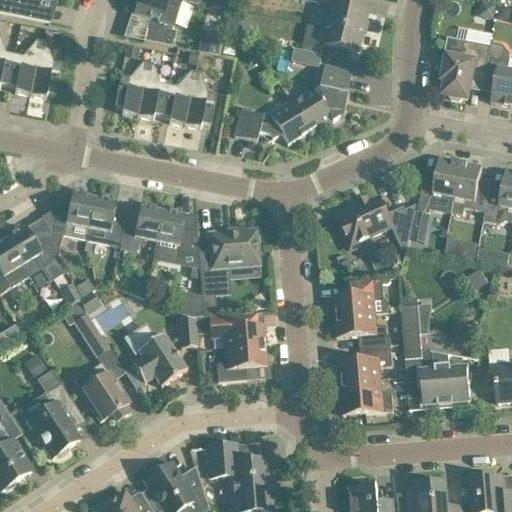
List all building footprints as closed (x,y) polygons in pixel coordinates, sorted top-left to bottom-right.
[(0,0),(0,15),(27,20),(28,15),(33,0),(38,0),(52,4),(52,3),(53,0),(0,0)] [(186,5),(186,4),(174,0),(137,0),(135,8),(138,9),(135,17),(152,22),(151,29),(147,28),(144,44),(173,49),(176,33),(172,33),(182,3),(186,5)] [(366,14),(347,9),(331,5),(321,47),(336,51),(338,51),(345,52),(357,55),(366,14)] [(497,8),(482,5),(479,20),(494,23),(497,8)] [(499,9),(497,21),(506,23),(510,20),(511,12),(499,9)] [(253,29),(242,13),(227,23),(223,36),(238,40),(253,29)] [(457,42),(449,41),(445,59),(448,60),(444,83),(448,83),(445,97),(468,102),(473,74),(485,76),(486,72),(490,49),(491,49),(491,45),(493,37),(460,30),(457,42)] [(6,55),(0,37),(0,88),(8,90),(14,56),(6,55)] [(202,42),(199,55),(219,59),(222,45),(202,42)] [(30,99),(41,44),(37,43),(23,58),(14,56),(8,90),(16,91),(15,96),(30,99)] [(47,98),(56,99),(62,66),(53,64),(47,45),(41,44),(30,99),(46,102),(47,98)] [(511,73),(508,73),(510,65),(511,60),(511,56),(505,50),(502,47),(491,45),(491,49),(490,49),(486,72),(498,74),(491,106),(511,110),(511,73)] [(128,48),(126,59),(138,62),(141,50),(128,48)] [(336,51),(334,61),(343,63),(345,52),(338,51),(336,51)] [(295,53),(292,65),(320,71),(322,59),(295,53)] [(138,120),(149,65),(143,64),(130,79),(121,78),(114,111),(123,113),(122,117),(138,120)] [(160,85),(153,66),(149,65),(138,120),(153,123),(154,119),(162,120),(169,87),(160,85)] [(352,75),(332,71),(324,69),(319,92),(293,108),(291,104),(290,104),(312,139),(333,125),(342,119),(347,97),(347,98),(352,75)] [(185,129),(195,74),(191,73),(177,89),(169,87),(162,120),(170,122),(169,126),(185,129)] [(207,95),(201,75),(195,74),(185,129),(200,132),(201,128),(210,130),(216,96),(207,95)] [(311,139),(312,139),(290,104),(264,121),(250,117),(241,114),(234,140),(257,146),(259,138),(270,141),(272,145),(282,139),(288,148),(309,135),(311,139)] [(455,201),(462,166),(440,162),(434,197),(455,201)] [(477,203),(479,190),(483,170),(462,166),(455,201),(452,216),(463,219),(465,211),(486,215),(488,205),(477,203)] [(511,224),(511,175),(506,175),(503,194),(500,207),(488,205),(486,215),(485,224),(501,227),(507,224),(511,224)] [(85,244),(94,200),(77,192),(75,197),(72,197),(68,214),(57,211),(52,236),(62,239),(85,244)] [(120,250),(125,223),(113,221),(116,205),(113,205),(113,199),(94,200),(85,244),(120,250)] [(421,199),(418,215),(430,217),(433,201),(421,199)] [(408,252),(413,227),(417,207),(406,212),(405,209),(388,217),(381,202),(371,206),(368,200),(366,201),(367,203),(358,207),(358,208),(336,219),(351,253),(394,233),(402,251),(408,252)] [(156,245),(163,213),(146,205),(143,211),(140,210),(137,226),(125,223),(120,250),(132,253),(134,240),(156,245)] [(199,271),(198,250),(197,233),(182,235),(185,219),(182,218),(181,212),(163,213),(156,245),(153,263),(192,270),(199,271)] [(51,237),(47,240),(36,248),(25,230),(23,232),(18,228),(5,241),(22,269),(34,262),(40,272),(41,271),(49,284),(65,274),(57,262),(58,261),(62,239),(52,236),(51,237)] [(257,233),(209,236),(210,249),(198,250),(199,271),(200,282),(202,298),(204,320),(213,320),(217,319),(215,300),(230,299),(229,284),(260,281),(260,269),(257,233)] [(0,297),(16,288),(29,280),(22,269),(5,241),(0,242),(0,297)] [(475,263),(478,246),(463,243),(460,260),(475,263)] [(480,250),(477,264),(487,266),(490,252),(480,250)] [(192,270),(190,280),(200,282),(199,271),(192,270)] [(87,281),(75,288),(82,299),(94,292),(87,281)] [(334,299),(336,320),(376,317),(388,316),(391,309),(385,301),(384,295),(384,287),(389,287),(391,284),(391,281),(342,286),(343,298),(334,299)] [(137,284),(134,296),(146,298),(148,286),(137,284)] [(69,309),(78,304),(82,301),(72,286),(60,294),(69,309)] [(83,310),(87,317),(100,309),(91,295),(82,301),(78,304),(83,310)] [(406,363),(423,362),(419,308),(402,310),(406,363)] [(96,360),(109,352),(87,317),(74,326),(96,360)] [(377,329),(376,317),(336,320),(337,341),(359,340),(360,351),(391,349),(391,340),(388,337),(387,328),(377,329)] [(264,327),(240,329),(239,318),(217,319),(213,320),(214,337),(224,340),(225,352),(266,349),(264,327)] [(179,323),(182,352),(197,351),(195,321),(179,323)] [(187,374),(176,357),(164,338),(138,354),(143,361),(133,368),(145,387),(155,380),(161,390),(187,374)] [(218,386),(246,384),(245,372),(267,370),(266,349),(225,352),(226,364),(217,368),(218,386)] [(339,364),(341,386),(382,382),(381,371),(393,370),(391,349),(360,351),(361,363),(339,364)] [(471,405),(470,385),(468,370),(450,371),(449,358),(451,359),(452,357),(432,354),(431,355),(433,355),(434,372),(422,373),(423,389),(424,408),(426,408),(426,412),(424,412),(424,413),(473,409),(473,408),(470,408),(470,405),(471,405)] [(38,357),(24,366),(36,384),(37,383),(49,375),(38,357)] [(511,406),(511,365),(491,367),(491,370),(492,390),(497,389),(498,407),(511,406)] [(129,407),(118,390),(109,377),(101,366),(94,371),(101,382),(81,396),(90,409),(100,426),(113,418),(117,425),(128,418),(124,411),(129,407)] [(49,412),(28,424),(41,445),(52,461),(75,446),(69,437),(74,434),(63,416),(75,408),(53,373),(49,375),(37,383),(45,396),(41,399),(49,412)] [(394,415),(392,397),(383,394),(382,382),(341,386),(343,407),(365,405),(366,417),(394,415)] [(0,403),(0,423),(9,417),(0,403)] [(32,474),(21,457),(12,444),(11,445),(2,431),(0,432),(0,491),(1,494),(32,474)] [(231,511),(272,511),(271,483),(272,483),(271,463),(238,466),(237,448),(207,451),(208,471),(209,481),(229,479),(231,511)] [(150,491),(141,497),(150,511),(209,511),(196,472),(181,482),(171,467),(145,484),(150,491)] [(511,511),(511,496),(506,497),(505,489),(505,479),(472,481),(474,511),(511,511)] [(419,494),(409,495),(409,511),(463,511),(463,508),(449,509),(448,506),(447,486),(419,488),(419,494)] [(394,511),(394,503),(379,504),(378,489),(350,491),(350,499),(349,499),(348,500),(347,501),(346,502),(345,504),(345,506),(345,507),(345,508),(345,510),(345,511),(394,511)] [(97,511),(136,511),(125,495),(110,504),(109,503),(97,511)]
